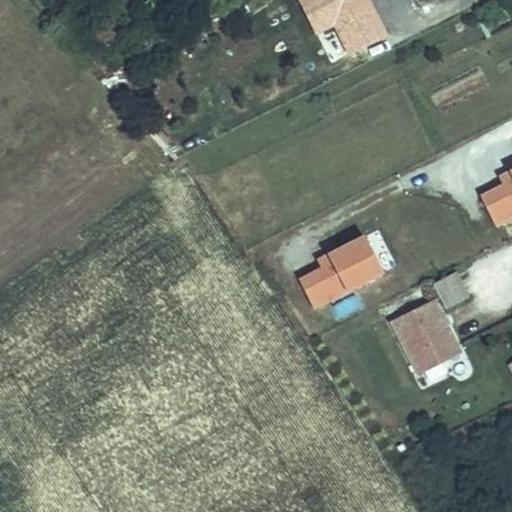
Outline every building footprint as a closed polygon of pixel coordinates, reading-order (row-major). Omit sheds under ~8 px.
[(330,27),(346,56),(388,34),(370,0),(295,0),(314,35),(330,27)] [(117,39),(99,20),(89,31),(107,49),(117,39)] [(268,91),(271,104),(298,98),(294,84),(268,91)] [(511,168),(476,184),(493,224),(511,215),(511,168)] [(314,308),(385,271),(365,233),(294,270),(314,308)] [(469,298),(456,272),(434,284),(447,310),(469,298)] [(459,352),(434,302),(393,323),(418,373),(459,352)]
